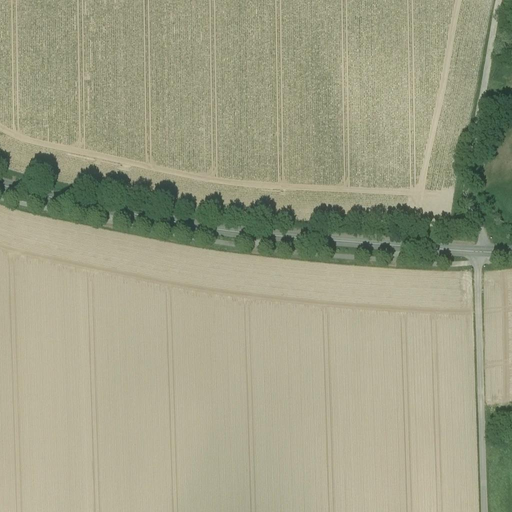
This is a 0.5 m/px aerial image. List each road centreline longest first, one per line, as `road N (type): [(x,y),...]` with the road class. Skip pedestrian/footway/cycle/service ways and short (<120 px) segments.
road 1 (unclassified): [(0,185),(145,221),(298,246),(511,249)]
road 2 (track): [(499,0),(465,193),(481,239),(485,511)]
